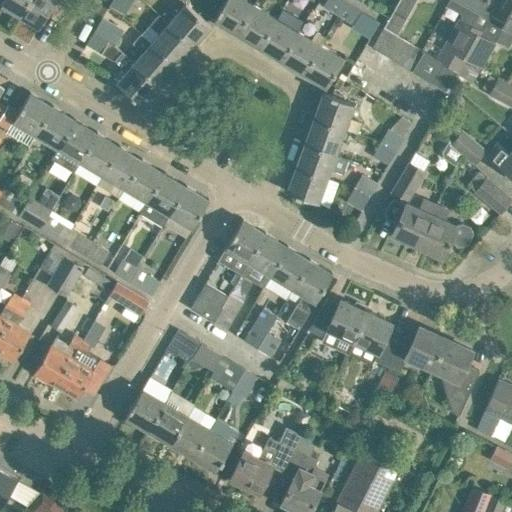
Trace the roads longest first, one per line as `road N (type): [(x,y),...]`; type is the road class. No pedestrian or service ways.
road 1 (residential): [(253,202),(301,108),(294,86),(217,47),(139,132)]
road 2 (residential): [(78,452),(234,192)]
road 3 (residential): [(504,275),(473,289),(414,286),(253,202)]
